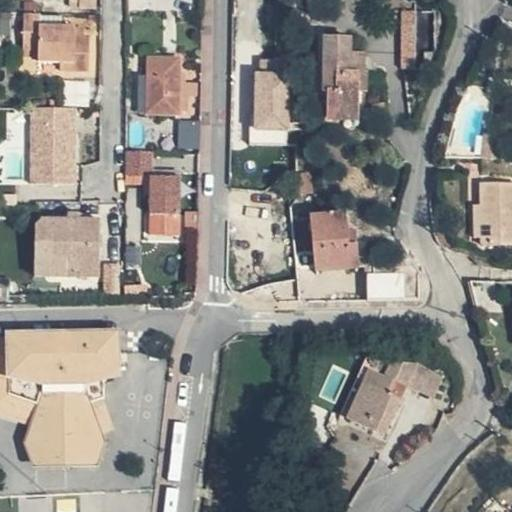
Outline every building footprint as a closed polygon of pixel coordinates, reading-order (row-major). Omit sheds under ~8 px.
[(84,0),(84,10),(106,10),(105,0),(84,0)] [(403,9),(404,54),(417,54),(417,9),(403,9)] [(44,59),(69,59),(83,59),(83,70),(100,71),(99,33),(85,32),(85,24),(49,22),(49,13),(28,12),(27,46),(44,45),(44,59)] [(342,88),(345,114),(367,112),(366,104),(371,104),(368,70),(362,70),(361,51),(349,51),(347,38),(323,39),(328,89),(342,88)] [(148,113),(181,113),(182,57),(149,57),(148,113)] [(83,59),(69,59),(69,69),(83,70),(83,59)] [(294,130),(292,69),(255,70),(256,131),(294,130)] [(330,115),(345,114),(342,88),(328,89),(330,115)] [(82,185),(84,109),(37,108),(35,184),(82,185)] [(181,120),(180,146),(202,146),(202,121),(181,120)] [(124,156),(124,182),(154,184),(153,218),(180,218),(181,183),(155,183),(155,157),(124,156)] [(461,181),(485,180),(484,163),(459,164),(461,181)] [(504,202),(505,225),(505,232),(511,232),(511,168),(502,169),(503,192),(503,193),(508,193),(509,202),(504,202)] [(329,171),(316,173),(318,193),(332,192),(329,171)] [(497,225),(505,225),(504,202),(509,202),(508,193),(503,193),(503,192),(496,192),(497,225)] [(185,223),(193,223),(194,206),(185,207),(185,223)] [(367,239),(365,226),(362,211),(326,216),(335,270),(377,263),(373,238),(367,239)] [(180,218),(153,218),(152,229),(179,231),(180,218)] [(53,281),(104,279),(104,221),(42,221),(34,231),(35,247),(53,246),(53,281)] [(371,225),(365,226),(367,239),(373,238),(371,225)] [(401,265),(402,293),(431,294),(429,264),(401,265)] [(123,268),(109,268),(109,299),(123,299),(123,268)] [(511,275),(498,275),(498,287),(503,303),(511,303),(511,275)] [(60,349),(59,336),(9,336),(9,342),(0,341),(0,381),(11,381),(13,397),(44,408),(37,427),(31,448),(36,448),(43,468),(93,468),(101,447),(106,447),(94,409),(108,407),(107,382),(122,380),(121,336),(76,336),(76,347),(60,349)] [(76,336),(59,336),(60,349),(76,347),(76,336)] [(392,416),(399,422),(418,392),(432,372),(408,365),(398,379),(377,365),(347,410),(381,433),(392,416)] [(432,372),(418,392),(443,409),(454,394),(432,372)] [(11,381),(0,381),(0,415),(37,427),(44,408),(13,397),(11,381)] [(388,438),(399,422),(392,416),(381,433),(388,438)]
